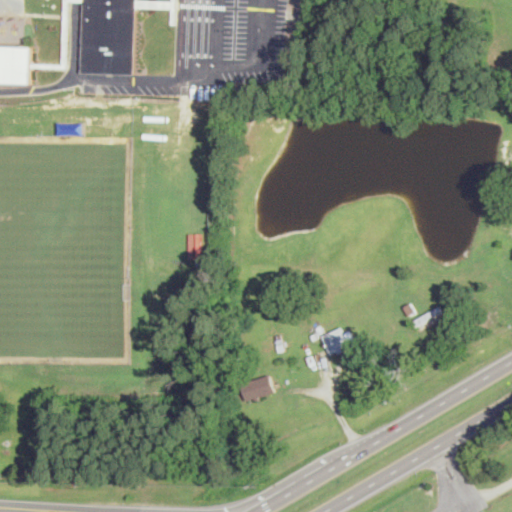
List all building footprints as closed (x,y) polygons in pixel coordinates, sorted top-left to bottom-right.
[(136,73),(138,0),(85,0),(83,72),(136,73)] [(33,46),(0,45),(0,81),(33,82),(33,46)] [(419,328),(446,314),(441,305),(414,319),(419,328)] [(324,334),(332,353),(358,343),(350,323),(324,334)] [(243,382),(248,398),(277,390),(272,373),(243,382)]
